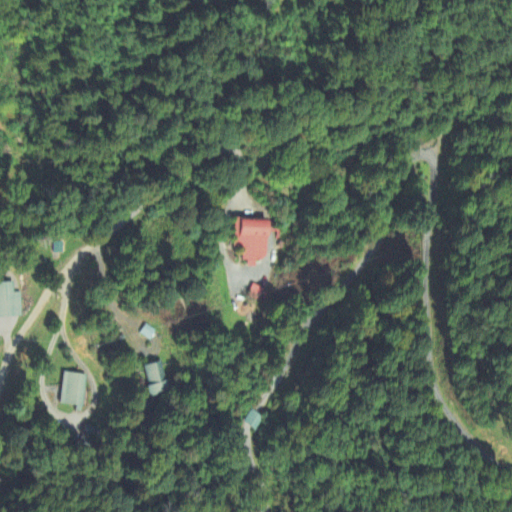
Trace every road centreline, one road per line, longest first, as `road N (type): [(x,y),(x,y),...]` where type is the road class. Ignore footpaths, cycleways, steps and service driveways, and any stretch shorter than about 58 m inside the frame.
road 1 (residential): [(264,511),(245,433),(304,330),(373,253),(403,166),(430,146),(439,152),(429,236),(434,383),(451,418),(511,472)]
road 2 (residential): [(0,382),(5,360),(69,261),(142,201),(226,147),(245,164),(243,185)]
